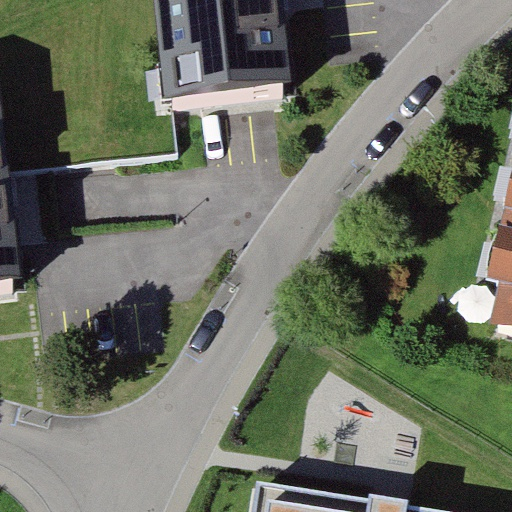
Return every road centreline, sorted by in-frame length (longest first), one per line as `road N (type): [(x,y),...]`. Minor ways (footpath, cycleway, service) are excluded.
road 1 (residential): [(504,0),(438,58),(346,165),(207,373),(134,501)]
road 2 (residential): [(134,501),(0,440)]
